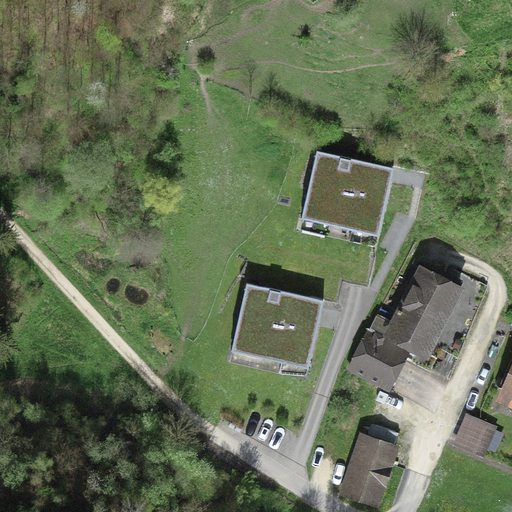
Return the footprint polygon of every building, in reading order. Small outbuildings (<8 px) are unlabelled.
[(392,167),(320,153),(307,225),(377,239),(392,167)] [(485,292),(412,255),(355,367),(394,386),(418,340),(451,357),(485,292)] [(333,296),(250,278),(233,359),(315,377),(333,296)] [(511,371),(499,403),(511,407),(511,371)] [(397,446),(362,436),(345,490),(379,500),(397,446)]
